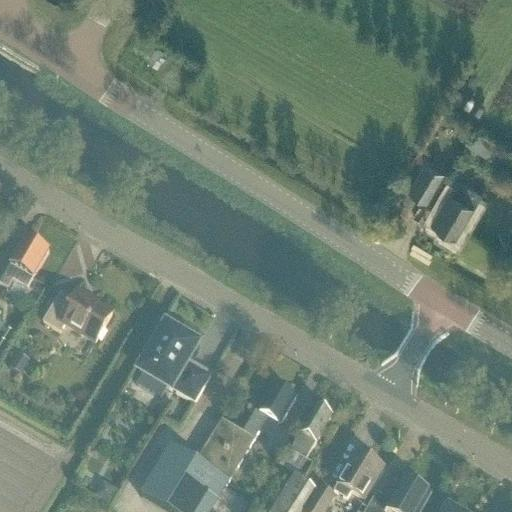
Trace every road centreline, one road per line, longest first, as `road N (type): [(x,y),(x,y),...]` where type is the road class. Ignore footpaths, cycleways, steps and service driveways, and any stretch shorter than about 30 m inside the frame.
road 1 (unclassified): [(390,396),(0,170)]
road 2 (tertiary): [(441,302),(68,66)]
road 3 (track): [(38,511),(179,275)]
road 4 (unclassified): [(511,467),(390,396)]
